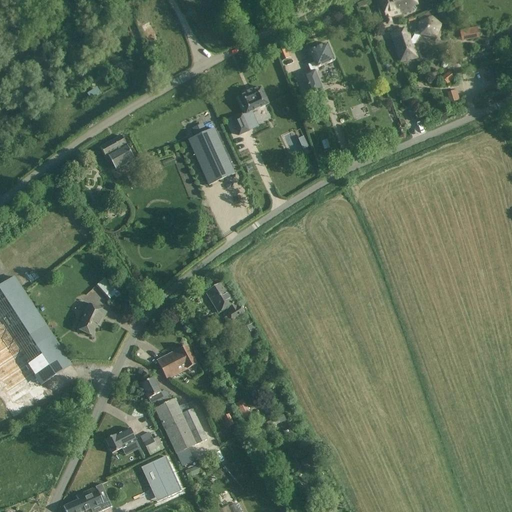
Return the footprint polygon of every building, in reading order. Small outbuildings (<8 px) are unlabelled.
[(379,0),(387,23),(390,22),(389,18),(411,11),(410,8),(418,5),(416,0),(379,0)] [(418,19),(419,27),(411,40),(410,35),(406,35),(404,29),(391,34),(400,62),(417,56),(413,45),(415,44),(421,35),(435,38),(440,26),(432,19),(429,14),(418,19)] [(477,28),(460,32),(462,41),(478,37),(477,28)] [(311,95),(323,90),(316,72),(318,71),(317,68),(334,61),(328,44),(309,52),(313,63),(308,65),(311,72),(303,76),(311,95)] [(285,48),(277,52),(280,62),(289,58),(285,48)] [(449,74),(442,78),(447,85),(454,80),(449,74)] [(369,85),(363,87),(366,96),(372,94),(369,85)] [(482,98),(498,90),(495,85),(479,93),(482,98)] [(268,106),(260,88),(237,98),(245,116),(268,106)] [(450,104),(460,101),(456,90),(447,93),(450,104)] [(241,116),(231,121),(238,136),(248,132),(241,116)] [(214,129),(207,132),(203,124),(192,129),(196,137),(188,141),(208,187),(235,175),(214,129)] [(105,157),(107,156),(116,171),(134,161),(121,137),(100,149),(105,157)] [(44,217),(48,225),(56,221),(51,213),(44,217)] [(17,237),(23,247),(32,242),(25,232),(17,237)] [(9,257),(18,253),(12,243),(4,247),(9,257)] [(15,277),(0,286),(0,403),(2,402),(13,419),(49,396),(42,386),(72,366),(15,277)] [(95,286),(107,298),(115,290),(103,278),(95,286)] [(219,314),(228,308),(231,311),(229,313),(228,315),(231,320),(234,320),(245,313),(240,305),(237,307),(235,304),(222,283),(206,293),(219,314)] [(78,330),(92,337),(98,323),(100,325),(106,313),(90,305),(78,330)] [(247,326),(250,333),(256,329),(253,323),(247,326)] [(199,329),(204,337),(211,333),(206,324),(199,329)] [(187,346),(177,351),(157,362),(167,381),(196,365),(187,346)] [(276,382),(274,378),(261,386),(263,389),(276,382)] [(153,379),(141,385),(151,404),(157,401),(160,407),(172,401),(169,395),(164,392),(161,393),(153,379)] [(182,414),(175,400),(172,401),(160,407),(154,410),(176,456),(207,440),(193,410),(182,414)] [(243,419),(250,415),(243,400),(235,404),(243,419)] [(223,418),(228,428),(234,425),(229,415),(223,418)] [(115,436),(105,441),(112,455),(122,449),(122,448),(136,441),(130,429),(116,436),(115,436)] [(140,437),(150,456),(164,449),(158,437),(153,440),(149,433),(140,437)] [(180,488),(166,459),(153,465),(167,494),(180,488)] [(181,466),(187,478),(199,472),(193,461),(181,466)] [(64,506),(63,507),(65,511),(82,511),(85,511),(89,510),(89,509),(90,509),(103,503),(100,498),(99,493),(104,491),(101,485),(95,487),(95,488),(77,497),(76,496),(78,501),(64,507),(64,506)]
